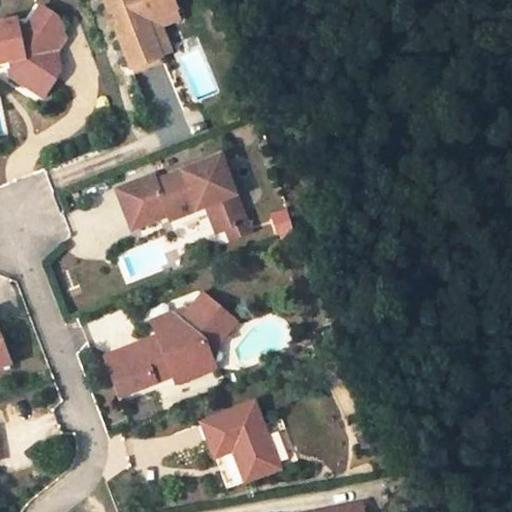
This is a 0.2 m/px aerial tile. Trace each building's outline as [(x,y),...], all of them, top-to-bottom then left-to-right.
[(105,0),(110,12),(115,10),(119,25),(115,27),(131,68),(161,57),(148,20),(178,9),(174,0),(105,0)] [(0,64),(10,62),(11,69),(12,76),(45,98),(59,76),(48,68),(64,43),(54,16),(42,8),(29,27),(18,29),(16,22),(0,24),(0,64)] [(178,9),(148,20),(161,57),(174,51),(164,25),(181,18),(178,9)] [(110,12),(106,13),(111,29),(115,27),(119,25),(115,10),(110,12)] [(0,72),(11,69),(10,62),(0,64),(0,72)] [(157,179),(155,173),(118,187),(133,228),(168,214),(170,219),(197,208),(196,203),(206,199),(218,231),(228,228),(246,221),(221,155),(157,179)] [(293,211),(274,215),(280,241),(298,237),(293,211)] [(246,221),(228,228),(232,238),(250,232),(246,221)] [(154,318),(160,334),(176,372),(179,379),(214,367),(213,362),(205,342),(229,314),(204,294),(182,321),(172,312),(154,318)] [(237,321),(229,314),(205,342),(213,362),(219,343),(237,321)] [(160,334),(141,341),(156,380),(176,372),(160,334)] [(0,364),(9,360),(0,335),(0,364)] [(141,341),(106,354),(122,393),(156,380),(141,341)] [(255,400),(203,419),(216,454),(234,447),(245,477),(279,464),(263,423),(255,400)] [(363,503),(338,508),(339,511),(350,511),(364,509),(363,503)]
